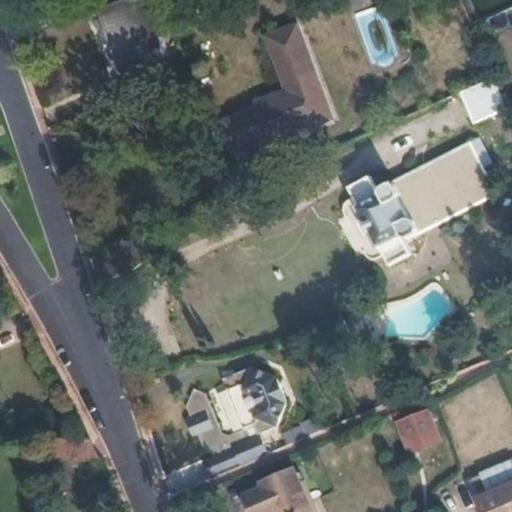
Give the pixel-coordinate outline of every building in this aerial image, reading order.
[(164,58),(143,0),(135,0),(103,12),(120,60),(125,58),(129,70),(164,58)] [(18,37),(47,26),(41,10),(12,21),(18,37)] [(332,120),(315,78),(271,96),(273,101),(223,121),(238,166),(248,188),(275,176),(270,166),(270,163),(263,147),(332,120)] [(473,122),(506,108),(493,78),(460,91),(473,122)] [(467,213),(444,159),(381,187),(379,194),(369,173),(348,182),(358,205),(355,206),(373,248),(378,245),(387,265),(408,255),(401,239),(407,240),(467,213)] [(141,263),(132,240),(90,255),(99,282),(130,271),(141,263)] [(374,344),(361,312),(342,320),(355,351),(374,344)] [(282,429),(290,403),(280,380),(255,370),(238,377),(242,387),(230,393),(246,432),(234,437),(224,436),(208,398),(196,393),(187,412),(192,424),(186,427),(192,440),(197,439),(203,452),(221,455),(225,446),(234,449),(234,451),(221,456),(204,463),(212,481),(269,457),(261,438),(282,429)] [(242,387),(238,377),(225,382),(230,393),(242,387)] [(443,442),(430,412),(402,424),(414,454),(443,442)] [(100,458),(95,447),(91,440),(54,439),(53,455),(100,458)] [(511,511),(511,468),(485,481),(494,500),(481,506),(483,511),(511,511)] [(318,511),(310,490),(306,493),(298,472),(266,485),(268,490),(249,498),(254,511),(318,511)] [(356,510),(370,507),(364,479),(350,482),(356,510)] [(494,500),(485,481),(473,487),(481,506),(494,500)]
